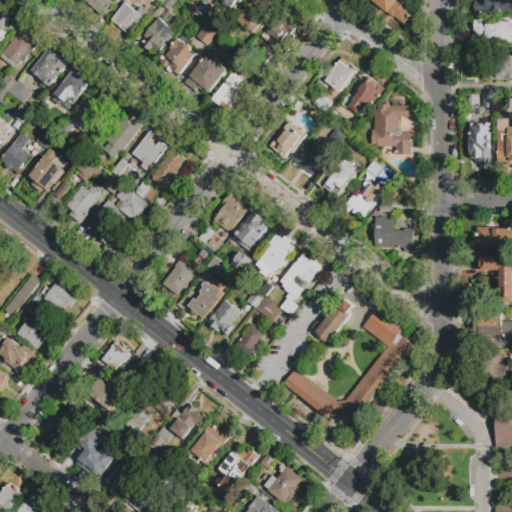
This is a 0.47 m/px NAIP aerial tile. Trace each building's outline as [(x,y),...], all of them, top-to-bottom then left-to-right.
[(102,16),(86,4),(89,0),(114,0),(111,4),(113,6),(106,15),(105,13),(102,16)] [(172,12),(163,6),(166,0),(176,0),(179,2),(172,12)] [(241,0),(238,5),(235,3),(230,9),(223,3),(224,1),(222,0),(241,0)] [(263,0),(265,0),(275,7),(267,18),(271,21),(259,36),(257,34),(256,36),(239,23),(257,1),(260,3),(263,0)] [(408,0),(409,19),(404,26),(368,0),(408,0)] [(474,14),(474,0),(511,0),(511,15),(508,15),(508,14),(474,14)] [(203,2),(210,8),(203,17),(196,11),(203,2)] [(129,37),(113,23),(126,6),(137,15),(142,10),(147,15),(129,37)] [(298,30),(292,38),(289,35),(278,49),(274,46),(273,47),(262,39),(283,13),(294,21),(291,24),(298,30)] [(0,46),(0,22),(6,15),(17,24),(0,46)] [(148,38),(145,36),(159,18),(168,25),(167,25),(176,32),(160,53),(154,48),(152,51),(143,44),(148,38)] [(475,21),(511,20),(511,41),(492,41),(492,35),(475,35),(475,21)] [(221,36),(230,25),(239,33),(230,43),(221,36)] [(217,35),(208,46),(196,37),(205,26),(217,35)] [(14,67),(1,56),(22,28),(29,34),(30,33),(40,41),(25,61),(22,61),(21,60),(18,63),(17,63),(14,67)] [(196,54),(178,77),(160,64),(178,40),(196,54)] [(43,80),(33,71),(51,49),(58,56),(57,57),(68,65),(55,81),(54,80),(50,86),(42,80),(43,80)] [(511,79),(481,79),(481,62),(489,62),(489,52),(511,51),(511,79)] [(256,63),(264,52),(273,58),(265,69),(256,63)] [(194,92),(184,84),(205,57),(210,62),(214,57),(222,64),(221,66),(227,70),(208,94),(202,89),(200,92),(196,89),(194,92)] [(325,81),(339,62),(354,72),(339,92),(325,81)] [(240,78),(243,80),(239,85),(241,86),(236,93),(242,98),(231,113),(221,106),(220,108),(211,101),(234,72),(236,74),(237,73),(240,76),(240,78)] [(69,109),(62,104),(61,107),(54,101),(57,96),(56,95),(73,73),(78,76),(80,73),(87,78),(84,82),(88,84),(69,109)] [(0,85),(7,75),(17,83),(10,92),(0,85)] [(369,77),(385,89),(362,117),(348,106),(360,91),(358,90),(369,77)] [(23,104),(10,93),(20,80),(34,91),(23,104)] [(0,85),(9,92),(0,103),(0,85)] [(493,108),(483,108),(483,103),(479,103),(479,96),(483,96),(483,92),(493,92),(493,108)] [(82,124),(79,128),(72,122),(80,111),(85,115),(102,93),(117,104),(95,134),(82,124)] [(314,105),(321,95),(331,103),(323,113),(314,105)] [(47,116),(40,110),(48,100),(55,106),(47,116)] [(344,117),(338,112),(345,104),(350,109),(344,117)] [(377,144),(372,144),(372,132),(374,132),(374,104),(390,104),(390,107),(410,107),(410,116),(401,116),(398,119),(398,132),(401,134),(411,134),(411,155),(396,155),(396,147),(377,147),(377,144)] [(22,124),(13,117),(22,105),(31,112),(22,124)] [(309,115),(313,109),(324,117),(318,125),(314,123),(316,121),(309,115)] [(115,159),(104,150),(109,143),(106,141),(122,121),(120,119),(128,110),(137,117),(136,119),(144,126),(122,153),(120,152),(115,159)] [(0,121),(10,130),(5,136),(3,134),(0,137),(0,139),(2,141),(0,143),(0,121)] [(283,160),(270,150),(290,124),(306,136),(292,154),(289,152),(283,160)] [(491,169),(480,169),(480,163),(475,163),(475,158),(470,158),(471,127),(479,127),(479,125),(486,125),(486,124),(491,124),(491,169)] [(511,164),(498,164),(497,131),(507,131),(507,128),(511,128),(511,164)] [(329,138),(337,129),(349,138),(335,155),(328,149),(334,142),(329,138)] [(45,148),(37,141),(45,131),(54,138),(45,148)] [(144,163),(133,154),(151,132),(153,134),(151,137),(153,138),(150,141),(157,146),(160,142),(167,148),(151,169),(149,167),(146,169),(142,166),(144,163)] [(23,133),(31,139),(23,149),(32,155),(18,172),(13,168),(11,170),(5,165),(7,163),(2,159),(23,133)] [(88,155),(95,145),(102,151),(98,157),(105,162),(102,166),(88,155)] [(67,156),(75,146),(84,153),(76,163),(67,156)] [(292,162),(306,146),(311,151),(314,147),(327,158),(311,178),(292,162)] [(178,178),(166,194),(157,187),(158,185),(152,180),(154,178),(152,176),(166,158),(167,158),(173,151),(184,160),(178,167),(181,169),(176,175),(178,178)] [(48,154),(64,165),(54,179),(57,181),(50,191),(44,187),(41,191),(31,184),(35,179),(29,175),(35,166),(38,168),(48,154)] [(87,182),(79,176),(81,173),(75,169),(86,155),(103,169),(97,177),(93,174),(87,182)] [(177,174),(185,177),(191,162),(183,159),(177,174)] [(118,177),(112,172),(122,160),(128,165),(118,177)] [(335,197),(330,193),(333,189),(327,184),(324,188),(318,184),(334,163),(339,167),(344,161),(354,168),(352,171),(355,173),(342,192),(340,190),(335,197)] [(113,176),(122,183),(113,193),(104,186),(113,176)] [(54,195),(66,181),(71,186),(60,200),(54,195)] [(366,216),(363,214),(360,215),(354,211),(356,209),(349,203),(354,195),(357,197),(365,188),(366,185),(366,183),(367,181),(370,181),(377,188),(379,185),(386,190),(381,197),(381,198),(377,204),(375,204),(366,216)] [(137,190),(144,182),(152,188),(145,197),(137,190)] [(81,223),(70,213),(73,210),(67,205),(83,185),(89,190),(93,186),(102,194),(90,208),(92,209),(81,223)] [(114,217),(102,208),(108,200),(116,206),(121,200),(116,196),(125,185),(149,205),(136,223),(120,210),(114,217)] [(229,233),(213,220),(219,213),(218,212),(222,207),(220,204),(228,194),(248,210),(229,233)] [(379,204),(392,204),(392,213),(379,213),(379,204)] [(85,226),(96,212),(92,208),(80,223),(85,226)] [(271,225),(250,252),(234,239),(255,212),(271,225)] [(93,223),(101,214),(125,233),(117,243),(114,241),(109,247),(95,236),(101,229),(93,223)] [(413,252),(402,252),(402,248),(375,249),(375,230),(371,230),(371,225),(374,225),(374,217),(384,217),(384,220),(393,220),(393,231),(401,231),(401,230),(413,230),(413,252)] [(477,227),(508,227),(508,229),(511,229),(511,249),(496,249),(496,248),(488,248),(488,249),(477,249),(477,227)] [(199,242),(206,232),(223,245),(216,255),(199,242)] [(258,264),(272,246),(270,244),(277,235),(293,248),(284,259),(284,262),(280,267),(278,267),(271,276),(267,276),(262,272),(264,269),(258,264)] [(208,256),(204,260),(198,255),(202,250),(208,256)] [(241,275),(229,266),(241,252),(252,261),(241,275)] [(288,298),(286,297),(289,294),(285,290),(286,289),(282,286),(284,285),(280,282),(302,255),(307,259),(310,256),(315,261),(314,262),(320,267),(307,282),(299,275),(296,276),(293,279),(294,283),(303,290),(296,298),(295,298),(292,302),(297,306),(290,316),(280,308),(288,298)] [(480,257),(511,257),(511,303),(499,303),(500,271),(480,271),(480,257)] [(196,273),(177,296),(163,285),(177,268),(176,267),(181,261),(196,273)] [(217,263),(224,269),(219,277),(211,270),(217,263)] [(33,274),(41,281),(12,316),(5,310),(33,274)] [(222,293),(224,294),(205,319),(199,314),(196,318),(191,313),(193,310),(189,307),(194,299),(197,301),(202,294),(200,292),(203,287),(203,284),(204,283),(207,283),(213,287),(214,286),(216,287),(220,282),(227,287),(222,293)] [(76,299),(69,308),(66,306),(61,313),(43,299),(56,283),(76,299)] [(266,296),(260,291),(267,283),(273,288),(266,296)] [(263,300),(256,309),(247,302),(254,292),(263,300)] [(37,296),(46,304),(42,309),(32,302),(37,296)] [(267,318),(257,310),(265,299),(275,307),(267,318)] [(355,306),(350,313),(351,315),(329,343),(326,340),(325,342),(316,336),(317,334),(311,330),(318,320),(323,324),(338,304),(342,307),(347,300),(355,306)] [(233,326),(226,334),(220,329),(218,332),(207,324),(226,301),(241,313),(231,325),(233,326)] [(35,318),(25,310),(30,305),(39,312),(35,318)] [(345,411),(338,412),(333,419),(329,416),(327,418),(285,385),(296,370),(336,402),(345,401),(387,347),(363,327),(377,309),(403,330),(399,334),(413,345),(359,414),(356,412),(353,417),(345,411)] [(473,312),(503,313),(503,322),(511,322),(511,346),(476,346),(477,332),(473,332),(473,312)] [(44,341),(37,350),(17,334),(30,318),(47,332),(41,339),(44,341)] [(253,324),(266,335),(262,339),(267,343),(263,348),(259,345),(256,349),(259,351),(252,360),(236,346),(253,324)] [(18,367),(0,353),(0,341),(1,340),(0,339),(0,333),(3,330),(32,353),(26,359),(25,358),(18,367)] [(115,371),(102,360),(115,344),(130,356),(124,363),(122,362),(115,371)] [(146,369),(159,378),(146,397),(133,387),(146,369)] [(0,371),(10,379),(0,392),(0,371)] [(126,387),(118,381),(125,372),(133,379),(126,387)] [(99,380),(120,396),(109,410),(88,394),(99,380)] [(154,416),(145,409),(149,403),(148,402),(159,388),(177,402),(166,416),(159,410),(154,416)] [(511,450),(496,450),(496,447),(496,415),(488,415),(476,404),(476,391),(487,391),(487,399),(495,406),(511,406),(511,450)] [(128,393),(137,400),(133,406),(123,399),(128,393)] [(84,430),(70,420),(73,416),(71,414),(74,409),(77,412),(84,402),(97,412),(84,430)] [(183,439),(171,429),(176,422),(170,418),(176,410),(182,414),(190,404),(196,409),(195,411),(206,420),(200,428),(194,424),(183,439)] [(130,426),(143,410),(153,419),(140,435),(130,426)] [(67,445),(62,451),(45,438),(56,424),(64,431),(68,426),(75,431),(65,443),(67,445)] [(198,464),(187,455),(211,425),(223,434),(226,430),(232,436),(207,467),(200,461),(198,464)] [(85,469),(70,458),(92,428),(107,440),(85,469)] [(162,451),(152,443),(164,428),(174,436),(162,451)] [(161,459),(158,463),(155,460),(151,465),(129,448),(135,441),(146,451),(148,449),(161,459)] [(220,468),(234,451),(239,456),(247,446),(259,455),(229,493),(220,486),(229,475),(220,468)] [(269,470),(260,463),(269,451),(277,458),(269,470)] [(300,490),(292,501),(289,499),(283,505),(268,492),(269,490),(264,486),(272,477),(277,481),(283,473),(279,469),(283,464),(303,480),(297,487),(300,490)] [(132,483),(119,474),(107,492),(121,501),(132,483)] [(126,503),(114,494),(129,475),(140,483),(126,503)] [(138,511),(136,511),(127,504),(145,481),(156,490),(138,511)] [(212,497),(202,489),(207,481),(218,489),(212,497)] [(260,491),(254,498),(250,494),(246,499),(239,493),(249,482),(260,491)] [(0,494),(7,485),(22,497),(11,511),(9,510),(7,511),(1,511),(0,511),(0,494)] [(47,507),(43,511),(18,511),(32,494),(47,507)] [(280,511),(248,511),(250,510),(249,509),(259,496),(280,511)] [(150,501),(145,511),(170,511),(171,510),(150,501)] [(222,507),(217,511),(208,511),(217,502),(222,507)]
